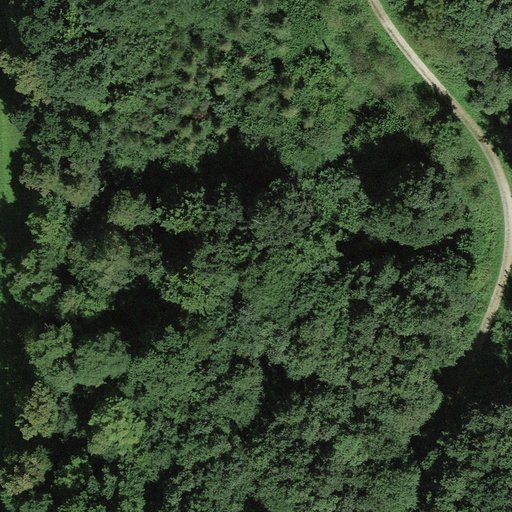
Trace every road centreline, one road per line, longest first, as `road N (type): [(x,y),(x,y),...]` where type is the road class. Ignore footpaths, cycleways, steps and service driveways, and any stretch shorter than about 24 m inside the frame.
road 1 (track): [(373,0),(501,180),(510,246),(437,433),(417,511)]
road 2 (track): [(55,0),(66,163),(56,511)]
